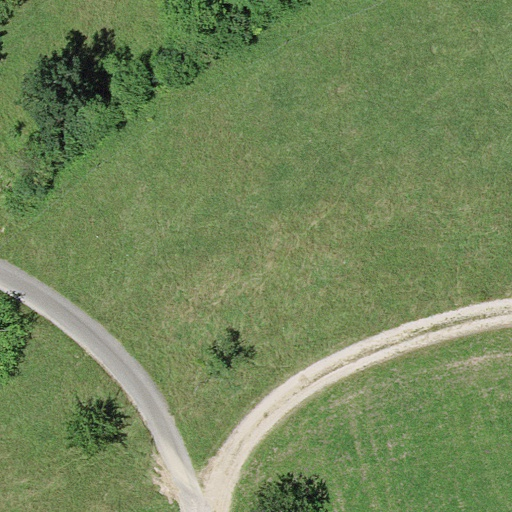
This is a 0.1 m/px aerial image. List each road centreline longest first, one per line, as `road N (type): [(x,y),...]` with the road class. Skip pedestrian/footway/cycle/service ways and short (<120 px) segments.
road 1 (track): [(221,511),(230,472),(284,400),(334,368),(438,326),(511,311)]
road 2 (track): [(196,511),(129,369),(76,318),(0,276)]
